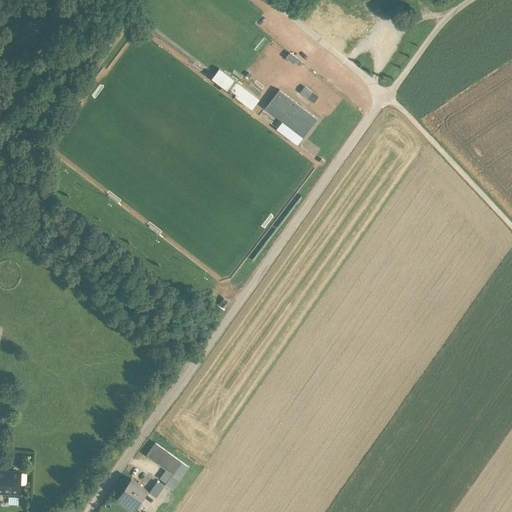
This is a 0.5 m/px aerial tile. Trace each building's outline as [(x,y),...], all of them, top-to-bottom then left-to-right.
[(336,0),(330,0),(328,3),(324,0),(311,0),(308,4),(312,8),(310,9),(317,16),(319,14),(326,21),(325,22),(332,28),(333,27),(341,33),(339,35),(346,41),(348,40),(352,43),(361,32),(362,32),(367,26),(359,19),(362,15),(357,10),(352,15),(344,8),(340,13),(335,9),(340,3),(336,0)] [(371,22),(362,15),(359,19),(367,26),(371,22)] [(299,57),(290,50),(286,55),(295,62),(299,57)] [(238,83),(220,69),(216,75),(213,79),(252,109),(259,99),(238,83)] [(312,95),(304,89),(300,95),(308,100),(312,95)] [(318,120),(280,91),(266,109),(304,137),(318,120)] [(224,299),(219,305),(223,308),(227,302),(224,299)] [(188,467),(155,443),(146,455),(172,474),(179,479),(188,467)] [(22,472),(0,471),(0,493),(20,495),(22,472)] [(179,479),(172,474),(165,484),(172,489),(179,479)] [(147,490),(131,478),(118,496),(134,508),(147,490)] [(156,481),(149,492),(156,497),(163,487),(156,481)]
